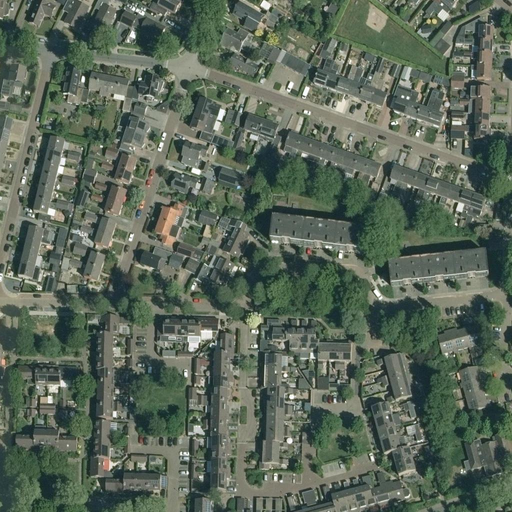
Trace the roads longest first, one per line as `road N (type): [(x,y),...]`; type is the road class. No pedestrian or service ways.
road 1 (residential): [(511,181),(189,69)]
road 2 (residential): [(243,308),(241,398),(252,398),(240,483),(251,494),(307,487)]
road 3 (residential): [(189,69),(112,305)]
road 4 (residential): [(307,487),(314,409),(355,410),(356,348),(372,342),(372,307)]
road 5 (residential): [(0,270),(51,49)]
road 6 (residential): [(372,307),(352,269),(267,267),(254,274),(243,308)]
road 7 (residential): [(372,307),(507,294)]
road 8 (residential): [(183,68),(51,49)]
road 9 (residential): [(112,305),(243,308)]
road 10 (residential): [(125,511),(0,506)]
